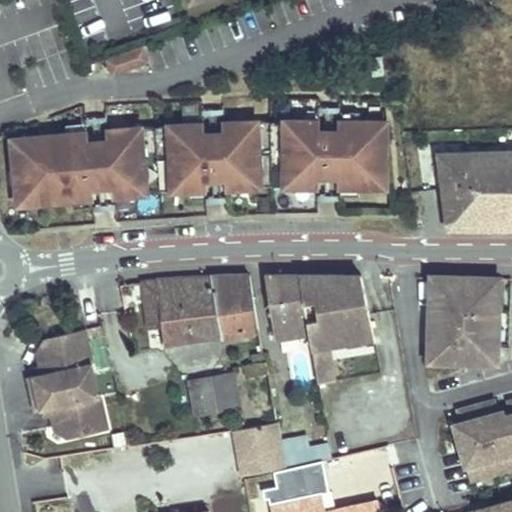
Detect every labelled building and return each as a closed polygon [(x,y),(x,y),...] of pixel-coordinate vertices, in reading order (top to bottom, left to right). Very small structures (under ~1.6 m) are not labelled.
[(143,46),(132,50),(137,65),(148,61),(143,46)] [(132,50),(108,58),(113,74),(137,65),(132,50)] [(382,56),(371,57),(373,76),(384,75),(382,56)] [(13,140),(19,205),(94,198),(93,187),(99,186),(99,188),(107,188),(106,186),(113,185),(114,196),(160,192),(207,189),(206,178),(212,178),(213,180),(220,180),(220,178),(226,177),(227,188),(261,186),(319,187),(319,176),(325,176),(325,178),(332,178),(332,176),(339,176),(339,187),(386,187),(387,122),(339,122),(339,133),(333,133),(333,130),(326,130),(326,132),(319,132),(320,122),(258,121),(223,123),(224,134),(218,134),(218,132),(210,133),(210,135),(204,135),(204,124),(156,126),(107,131),(108,141),(102,142),(102,140),(95,141),(95,143),(89,143),(88,132),(13,140)] [(511,152),(441,155),(450,228),(511,228),(511,152)] [(389,193),(376,193),(376,205),(389,205),(389,193)] [(260,329),(250,275),(186,277),(143,283),(150,327),(163,326),(165,344),(260,329)] [(299,275),(265,275),(276,340),(310,334),(299,275)] [(362,275),(299,275),(310,334),(312,348),(329,345),(374,338),(362,275)] [(499,278),(432,277),(430,362),(498,363),(499,278)] [(85,329),(47,338),(38,353),(41,367),(43,373),(36,375),(29,377),(36,411),(51,408),(52,415),(56,429),(71,438),(108,430),(100,395),(94,396),(90,380),(95,373),(85,329)] [(335,381),(329,345),(312,348),(318,384),(335,381)] [(264,353),(253,355),(257,376),(268,373),(264,353)] [(255,364),(245,366),(247,378),(257,376),(255,364)] [(41,367),(34,368),(36,375),(43,373),(41,367)] [(100,395),(95,373),(90,380),(94,396),(100,395)] [(235,375),(212,379),(218,410),(241,406),(235,375)] [(212,379),(189,383),(195,415),(218,410),(212,379)] [(455,424),(470,480),(511,468),(511,400),(510,401),(511,410),(511,413),(506,415),(505,410),(497,412),(494,401),(459,410),(462,422),(455,424)] [(51,408),(44,410),(45,416),(52,415),(51,408)] [(243,428),(251,474),(287,468),(283,442),(279,422),(243,428)] [(236,430),(244,476),(251,474),(243,428),(236,430)] [(123,433),(113,435),(115,445),(125,443),(123,433)] [(307,436),(283,442),(287,468),(332,458),(329,444),(310,448),(307,436)] [(334,505),(396,491),(386,447),(324,462),(334,505)] [(321,492),(270,503),(272,511),(381,511),(379,501),(325,511),(321,492)] [(511,511),(511,499),(467,511),(511,511)]
